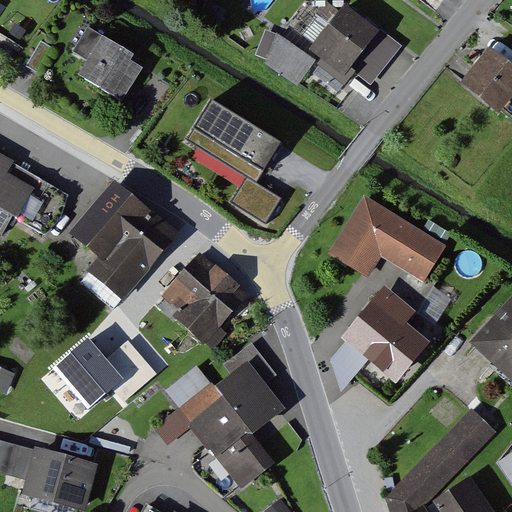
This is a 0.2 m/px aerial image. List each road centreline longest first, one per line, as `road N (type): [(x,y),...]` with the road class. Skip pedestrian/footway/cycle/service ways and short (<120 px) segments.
road 1 (residential): [(482,0),(264,271)]
road 2 (residential): [(264,271),(215,226),(0,94)]
road 3 (residential): [(347,511),(264,271)]
road 4 (residential): [(222,511),(181,475),(152,473),(117,511)]
